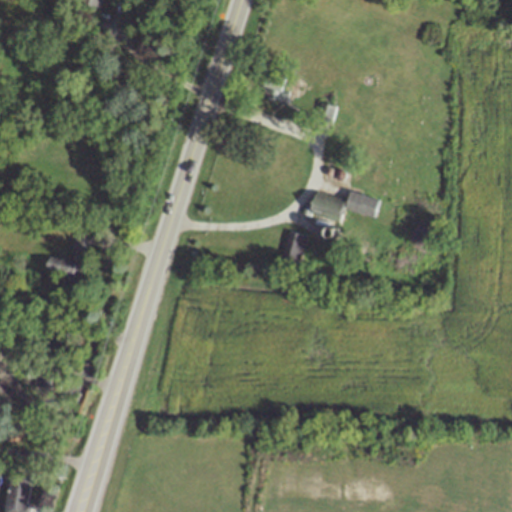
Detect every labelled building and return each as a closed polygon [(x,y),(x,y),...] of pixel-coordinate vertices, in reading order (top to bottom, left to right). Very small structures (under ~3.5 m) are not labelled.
[(264,88),(276,91),(274,99),(288,104),(296,81),(269,72),(264,88)] [(338,104),(324,102),(318,121),(331,125),(338,104)] [(353,191),(348,207),(376,217),(381,200),(353,191)] [(317,195),(312,208),(341,218),(346,204),(317,195)] [(48,273),(80,277),(82,260),(90,261),(93,233),(75,231),(72,259),(50,256),(48,273)] [(283,253),(300,258),(308,236),(292,231),(283,253)] [(4,511),(30,511),(31,508),(27,508),(32,475),(11,472),(4,511)]
